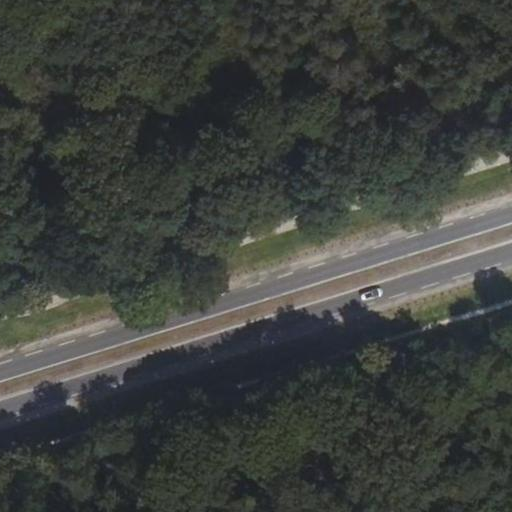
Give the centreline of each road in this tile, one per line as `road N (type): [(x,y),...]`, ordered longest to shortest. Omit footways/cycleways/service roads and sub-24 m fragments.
road 1 (secondary): [(511,214),(0,374)]
road 2 (secondary): [(0,411),(511,252)]
